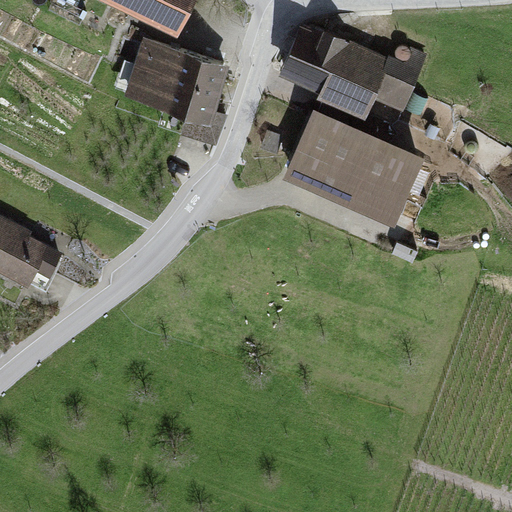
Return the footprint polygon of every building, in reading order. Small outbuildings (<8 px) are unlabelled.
[(109,0),(178,31),(192,0),(109,0)] [(324,33),(304,25),(282,79),(321,95),(319,99),(365,118),(372,101),(402,114),(426,57),(415,53),(409,68),(324,33)] [(144,35),(128,89),(190,108),(183,132),(213,141),(221,113),(212,111),(217,96),(228,60),(178,45),(144,35)] [(421,159),(314,112),(289,172),(398,218),(421,159)] [(63,246),(0,210),(0,262),(40,286),(63,246)]
